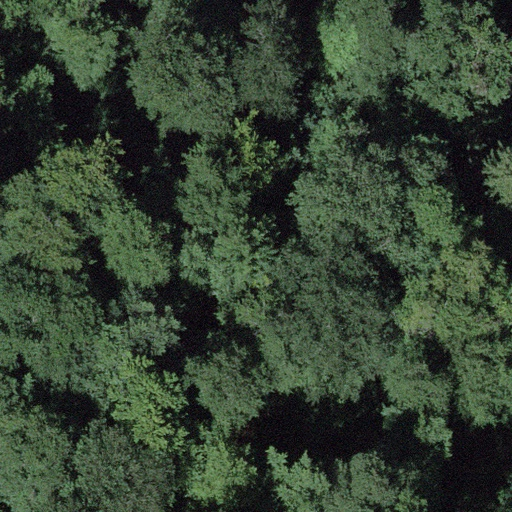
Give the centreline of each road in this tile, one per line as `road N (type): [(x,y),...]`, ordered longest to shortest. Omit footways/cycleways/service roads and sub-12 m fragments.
road 1 (track): [(0,407),(252,438),(511,441)]
road 2 (track): [(511,51),(403,0)]
